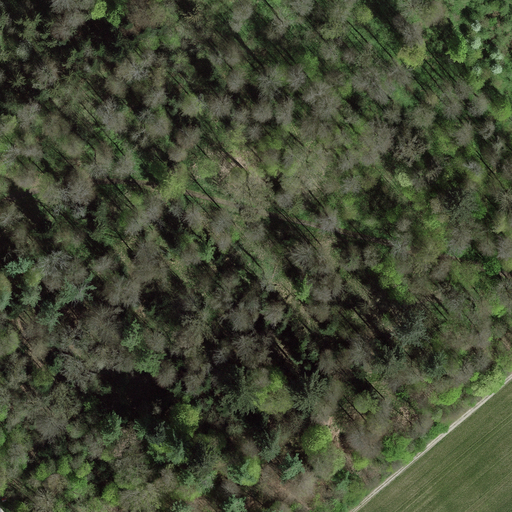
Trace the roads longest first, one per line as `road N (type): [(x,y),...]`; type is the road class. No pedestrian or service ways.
road 1 (track): [(0,204),(36,188),(147,179),(511,273)]
road 2 (track): [(349,511),(511,377)]
